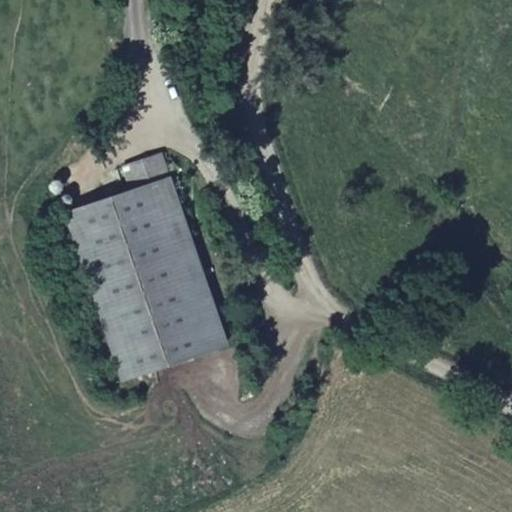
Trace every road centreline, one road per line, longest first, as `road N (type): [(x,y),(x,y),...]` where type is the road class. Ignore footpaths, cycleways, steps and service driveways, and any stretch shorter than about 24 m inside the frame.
road 1 (unclassified): [(511,411),(342,324),(318,303),(253,95),(272,0)]
road 2 (track): [(305,311),(263,408),(245,415),(210,403),(190,356)]
